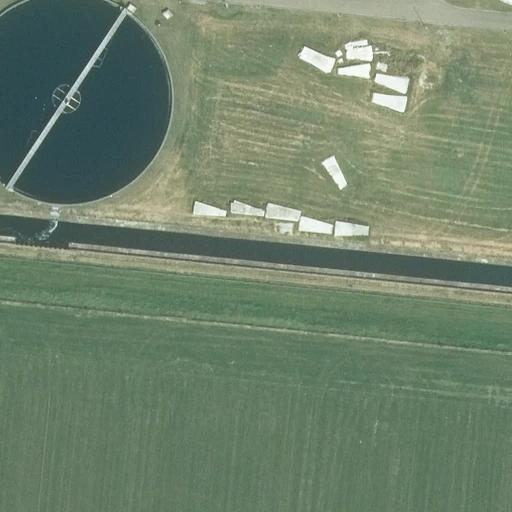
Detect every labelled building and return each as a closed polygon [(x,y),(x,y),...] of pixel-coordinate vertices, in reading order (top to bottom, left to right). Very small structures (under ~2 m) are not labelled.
[(336,48),(338,60),(363,56),(360,44),(336,48)] [(293,46),(289,59),(320,68),(324,55),(293,46)] [(366,71),(364,84),(397,88),(399,75),(366,71)] [(394,107),(396,96),(364,90),(362,102),(394,107)] [(0,478),(1,478),(2,478),(3,477),(4,477),(5,476),(6,476),(7,475),(8,475),(9,475),(10,474),(11,473),(12,473),(13,472),(14,472),(14,471),(15,471),(16,470),(17,469),(18,468),(19,468),(20,467),(20,466),(21,466),(22,465),(22,464),(23,464),(24,463),(24,462),(25,461),(26,460),(27,459),(27,458),(28,457),(29,456),(29,454),(30,453),(31,452),(31,450),(32,448),(33,447),(33,445),(34,443),(34,441),(34,440),(34,439),(35,439),(35,438),(35,437),(35,436),(35,435),(35,434),(35,433),(35,432),(35,431),(35,430),(35,429),(35,428),(35,427),(35,426),(35,425),(35,424),(34,422),(34,421),(34,420),(34,419),(33,417),(33,415),(32,414),(31,411),(30,410),(30,409),(29,408),(28,406),(27,404),(26,402),(24,401),(23,399),(22,398),(21,396),(19,395),(18,394),(16,393),(14,391),(12,389),(9,388),(7,387),(3,385),(2,385),(0,384),(0,478)]
